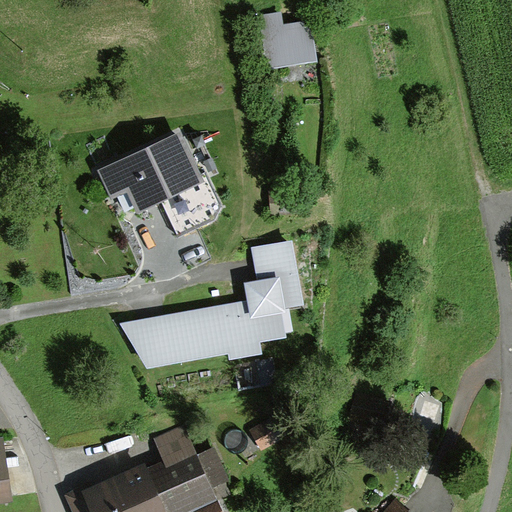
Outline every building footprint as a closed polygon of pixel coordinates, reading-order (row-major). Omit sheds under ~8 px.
[(280,15),(260,19),(269,65),(288,62),(286,49),(313,45),(310,27),(283,32),(280,15)] [(200,175),(182,133),(98,171),(112,198),(128,191),(139,212),(161,201),(177,236),(214,220),(222,204),(208,172),(200,175)] [(246,300),(122,321),(150,369),(228,355),(229,361),(263,355),(261,341),(290,336),(285,309),(304,305),(293,238),(252,245),(258,281),(243,284),(246,300)] [(83,487),(66,495),(73,511),(221,511),(216,500),(230,494),(224,481),(228,479),(213,448),(196,456),(182,427),(154,440),(165,462),(146,471),(143,464),(85,491),(83,487)] [(1,439),(0,439),(0,505),(11,503),(1,439)]
